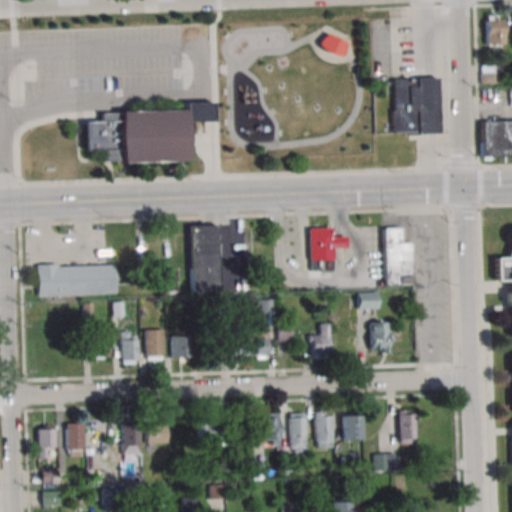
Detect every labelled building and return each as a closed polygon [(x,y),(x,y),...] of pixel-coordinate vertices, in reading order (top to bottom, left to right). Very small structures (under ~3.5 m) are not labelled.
[(502,15),(483,15),(483,45),(502,45),(502,15)] [(317,43),(326,33),(344,42),(343,56),(335,56),(327,54),(321,49),(317,43)] [(494,66),(480,66),(480,83),(494,83),(494,66)] [(392,79),(392,81),(393,110),(391,110),(391,132),(416,131),(416,134),(437,133),(435,77),(392,79)] [(210,102),(184,102),(184,110),(100,112),(100,121),(83,121),(84,151),(100,150),(101,162),(185,159),(184,122),(210,121),(210,102)] [(511,157),(511,120),(479,121),(480,157),(511,157)] [(215,224),(217,290),(190,291),(188,225),(215,224)] [(332,271),(332,248),(344,248),(344,236),(331,236),(331,227),(307,227),(308,271),(332,271)] [(410,285),(410,240),(400,240),(400,228),(382,228),(382,285),(410,285)] [(511,228),(508,232),(507,237),(508,242),(510,247),(508,252),(506,258),(495,258),(495,280),(509,280),(510,292),(506,293),(506,304),(511,304),(511,341),(511,228)] [(56,264),(35,265),(36,297),(114,293),(113,265),(56,267),(56,264)] [(176,268),(161,268),(161,293),(176,293),(176,268)] [(355,292),(355,309),(376,309),(376,292),(355,292)] [(368,349),(388,349),(388,321),(368,321),(368,349)] [(290,340),(290,325),(277,325),(277,340),(290,340)] [(107,357),(107,328),(91,328),(91,357),(107,357)] [(162,329),(143,329),(143,358),(162,358),(162,329)] [(118,363),(136,363),(136,331),(118,331),(118,363)] [(266,331),(249,331),(249,354),(266,354),(266,331)] [(310,356),(340,356),(340,335),(310,335),(310,356)] [(170,358),(190,358),(190,336),(170,336),(170,358)] [(396,443),(414,443),(414,410),(396,410),(396,443)] [(258,412),(258,442),(276,442),(276,412),(258,412)] [(313,447),(330,447),(330,412),(313,412),(313,447)] [(303,453),(303,413),(287,413),(288,453),(303,453)] [(359,415),(341,415),(341,440),(359,440),(359,415)] [(82,423),(65,423),(65,455),(82,455),(82,423)] [(165,423),(145,423),(145,443),(165,443),(165,423)] [(219,423),(196,423),(196,443),(219,443),(219,423)] [(52,424),(34,424),(34,458),(45,458),(45,449),(52,449),(52,424)] [(120,454),(138,454),(138,428),(120,428),(120,454)] [(397,453),(371,453),(371,470),(397,470),(397,453)] [(56,490),(41,490),(41,508),(56,508),(56,490)] [(180,511),(193,511),(194,495),(181,495),(180,511)] [(351,511),(352,501),(330,501),(330,511),(351,511)] [(305,511),(305,502),(287,502),(287,511),(305,511)]
